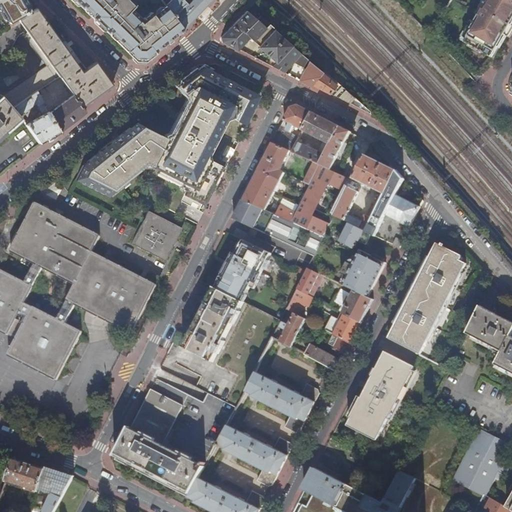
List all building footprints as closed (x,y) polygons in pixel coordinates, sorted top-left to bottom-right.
[(158,51),(183,31),(164,7),(151,17),(149,14),(140,20),(129,10),(133,6),(127,0),(72,0),(115,41),(133,26),(158,51)] [(199,14),(212,0),(159,0),(164,7),(183,31),(199,14)] [(511,0),(494,0),(495,0),(494,0),(490,0),(481,16),(480,15),(473,29),(474,30),(466,43),(494,58),(507,35),(504,33),(506,30),(511,26),(511,0)] [(16,20),(29,12),(25,4),(2,19),(0,16),(0,23),(4,21),(6,26),(6,25),(16,20)] [(270,24),(250,7),(234,23),(221,38),(222,42),(238,51),(244,44),(247,47),(249,47),(270,24)] [(111,86),(95,63),(81,73),(34,9),(29,12),(16,20),(18,22),(26,33),(24,35),(46,67),(3,97),(13,109),(36,93),(42,89),(44,88),(58,78),(63,85),(71,96),(80,109),(111,86)] [(9,29),(18,22),(16,20),(6,25),(9,29)] [(143,62),(158,51),(133,26),(115,41),(136,62),(143,62)] [(261,47),(248,54),(257,59),(259,58),(273,65),(290,47),(270,29),(268,32),(272,35),(261,47)] [(507,35),(494,58),(495,58),(508,36),(507,35)] [(299,50),(292,44),(290,47),(273,65),(272,66),(277,69),(283,72),(299,50)] [(321,73),(322,72),(309,61),(299,81),(311,87),(313,85),(312,85),(321,73)] [(204,68),(199,72),(205,76),(209,70),(204,68)] [(165,140),(165,138),(141,125),(133,131),(130,127),(88,160),(85,166),(82,165),(75,178),(107,195),(111,187),(113,188),(126,178),(127,179),(142,167),(142,165),(146,162),(152,165),(151,167),(182,182),(179,188),(185,191),(184,194),(202,204),(221,167),(209,161),(207,162),(203,157),(205,153),(207,154),(211,147),(226,119),(223,118),(225,114),(231,115),(232,117),(244,123),(258,96),(209,70),(205,76),(199,72),(181,86),(187,94),(189,93),(193,98),(191,101),(189,100),(183,114),(171,135),(173,136),(171,141),(165,140)] [(313,85),(329,93),(335,85),(321,73),(312,85),(313,85)] [(49,95),(63,85),(58,78),(44,88),(49,95)] [(36,93),(46,110),(51,107),(51,103),(42,89),(36,93)] [(25,126),(39,144),(45,141),(58,133),(48,114),(46,110),(36,93),(13,109),(17,116),(35,104),(41,116),(25,126)] [(0,136),(20,119),(17,116),(0,96),(0,136)] [(48,114),(58,133),(69,125),(84,113),(80,109),(71,96),(48,114)] [(273,144),(291,152),(293,153),(298,143),(304,131),(313,113),(298,106),(292,108),(285,121),(290,124),(288,128),(282,127),(273,144)] [(323,118),(313,113),(304,131),(331,144),(340,126),(323,118)] [(347,130),(340,126),(331,144),(325,155),(321,165),(331,169),(340,151),(351,132),(347,130)] [(325,155),(298,143),(293,153),(315,162),(319,164),(321,165),(325,155)] [(291,152),(273,144),(266,157),(259,171),(281,181),(285,174),(281,172),(291,152)] [(397,171),(366,155),(354,179),(385,194),(397,171)] [(319,164),(315,162),(305,183),(310,185),(319,164)] [(336,172),(331,169),(321,165),(311,185),(300,207),(299,207),(297,213),(293,222),(325,237),(335,216),(351,184),(353,180),(341,174),(336,172)] [(281,181),(259,171),(252,184),(244,200),(267,210),(277,190),(281,182),(281,181)] [(405,179),(397,171),(385,194),(383,198),(367,232),(375,236),(388,242),(401,248),(421,207),(397,195),(405,179)] [(361,189),(351,184),(335,216),(351,224),(367,232),(383,198),(381,197),(378,198),(373,210),(370,211),(368,217),(365,216),(362,222),(348,215),(361,189)] [(267,210),(244,200),(239,209),(234,219),(278,239),(315,256),(325,237),(293,222),(277,215),(267,210)] [(37,205),(12,252),(36,264),(25,284),(0,271),(0,331),(17,341),(9,356),(57,381),(82,333),(66,325),(75,306),(130,335),(155,286),(91,253),(99,237),(37,205)] [(297,213),(299,207),(297,206),(294,212),(281,206),(277,215),(293,222),(297,213)] [(181,228),(148,211),(131,244),(164,261),(181,228)] [(367,232),(351,224),(342,242),(355,249),(359,241),(361,242),(367,232)] [(235,254),(217,289),(244,302),(253,283),(259,282),(273,254),(245,241),(237,255),(235,254)] [(402,314),(389,339),(421,356),(454,290),(467,265),(461,261),(463,257),(437,244),(402,314)] [(386,264),(361,252),(354,266),(348,263),(338,283),(356,291),(369,298),(386,264)] [(324,276),(309,269),(298,290),(312,297),(324,276)] [(217,289),(214,288),(184,349),(186,350),(205,313),(217,289)] [(205,313),(186,350),(213,363),(233,323),(244,302),(217,289),(205,313)] [(312,297),(298,290),(293,299),(302,304),(310,308),(315,299),(312,297)] [(369,298),(356,291),(352,299),(345,296),(341,304),(348,307),(344,314),(362,323),(368,311),(374,300),(369,298)] [(341,304),(345,296),(339,293),(335,301),(341,304)] [(302,304),(293,299),(287,310),(301,317),(302,314),(298,312),(302,304)] [(337,310),(344,314),(348,307),(341,304),(337,310)] [(511,335),(511,322),(481,307),(468,334),(503,351),(496,364),(508,371),(511,372),(511,336),(511,335)] [(301,317),(287,310),(285,313),(288,315),(281,328),(286,331),(281,342),(292,348),(306,320),(301,317)] [(356,335),(362,323),(344,314),(334,335),(339,338),(352,344),(356,335)] [(346,356),(352,344),(339,338),(333,349),(346,356)] [(302,353),(333,369),(338,371),(340,366),(342,362),(311,345),(307,352),(304,350),(302,353)] [(368,389),(349,426),(378,441),(416,367),(387,352),(368,389)] [(256,372),(246,391),(253,395),(253,397),(292,416),(286,427),(297,433),(301,432),(320,393),(319,390),(308,384),(302,395),(300,394),(300,393),(296,391),(294,391),(278,383),(277,382),(273,379),(272,380),(256,372)] [(116,459),(190,497),(199,478),(208,462),(206,461),(203,464),(164,444),(184,405),(152,388),(132,427),(130,427),(127,433),(125,432),(120,442),(122,443),(115,456),(117,457),(116,459)] [(245,434),(228,425),(217,446),(220,447),(221,446),(226,448),(226,450),(264,469),(259,481),(270,486),(274,485),(289,456),(293,447),(292,443),(280,438),(275,449),(273,448),(272,446),(268,444),(267,445),(251,437),(250,435),(246,433),(245,434)] [(510,444),(480,428),(454,479),(484,495),(486,496),(500,470),(506,474),(511,465),(509,463),(506,462),(502,460),(510,444)] [(511,440),(510,444),(502,460),(506,462),(511,449),(511,440)] [(46,470),(14,460),(6,483),(16,486),(39,493),(40,490),(46,470)] [(59,472),(47,468),(46,470),(40,490),(54,496),(51,497),(46,511),(43,511),(42,511),(34,508),(32,511),(54,511),(74,476),(59,472)] [(362,492),(316,468),(305,490),(313,495),(306,507),(303,505),(299,511),(399,511),(415,481),(399,472),(399,473),(390,490),(384,503),(362,492)] [(215,486),(199,478),(190,497),(197,501),(196,503),(214,511),(259,511),(266,501),(264,497),(253,491),(248,502),(245,501),(244,500),(241,498),(239,498),(221,489),(221,488),(217,486),(215,486)] [(39,493),(35,505),(41,507),(45,495),(39,493)] [(484,495),(476,511),(475,511),(511,511),(511,510),(507,507),(486,496),(484,495)]
